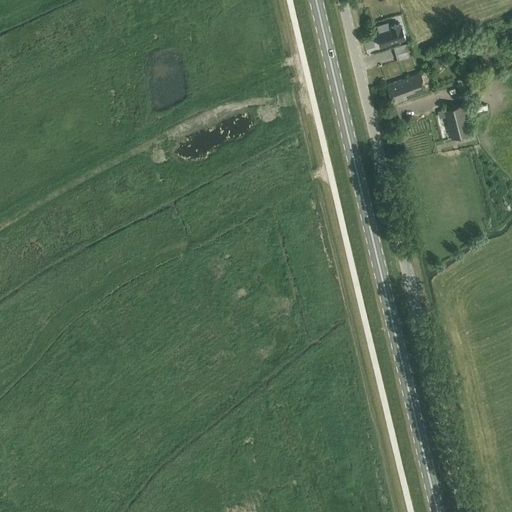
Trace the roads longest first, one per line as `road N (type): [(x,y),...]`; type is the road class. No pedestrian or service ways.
road 1 (unclassified): [(464,511),(342,0)]
road 2 (primary): [(436,511),(315,0)]
